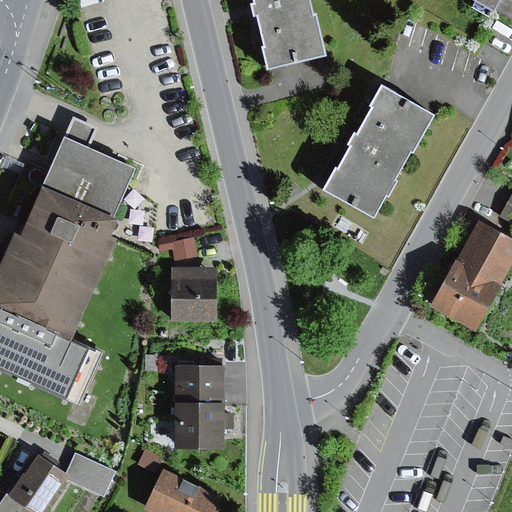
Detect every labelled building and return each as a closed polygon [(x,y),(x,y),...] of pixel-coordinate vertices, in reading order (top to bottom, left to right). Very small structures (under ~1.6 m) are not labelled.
[(254,0),(253,0),(256,13),(258,13),(265,42),(262,43),(268,66),(328,52),(318,11),(315,12),(312,0),(254,0)] [(499,0),(463,0),(472,5),(469,11),(487,21),(499,0)] [(437,115),(382,84),(369,107),(373,108),(358,135),(355,133),(348,144),(352,146),(339,169),(336,168),(324,189),(375,218),(386,197),(389,199),(399,182),(396,180),(412,151),(415,153),(437,115)] [(138,163),(70,132),(26,229),(20,225),(0,268),(0,359),(83,397),(106,348),(75,335),(122,233),(115,230),(123,212),(117,209),(138,163)] [(7,155),(2,166),(19,175),(24,163),(7,155)] [(511,196),(502,215),(511,220),(511,196)] [(511,233),(482,216),(460,255),(506,280),(511,268),(511,233)] [(198,255),(195,237),(160,243),(161,250),(173,248),(175,259),(198,255)] [(506,280),(460,255),(435,301),(480,326),(506,280)] [(220,275),(174,275),(175,318),(220,318),(220,275)] [(224,367),(175,368),(175,405),(224,405),(224,367)] [(224,405),(175,405),(175,448),(224,448),(224,430),(233,430),(233,414),(224,414),(224,405)] [(147,449),(140,463),(156,471),(163,457),(147,449)] [(78,452),(67,476),(106,494),(117,470),(78,452)] [(29,470),(27,469),(13,489),(11,487),(0,502),(0,511),(46,511),(69,479),(38,457),(29,470)] [(159,511),(215,511),(224,494),(167,467),(147,506),(159,511)]
